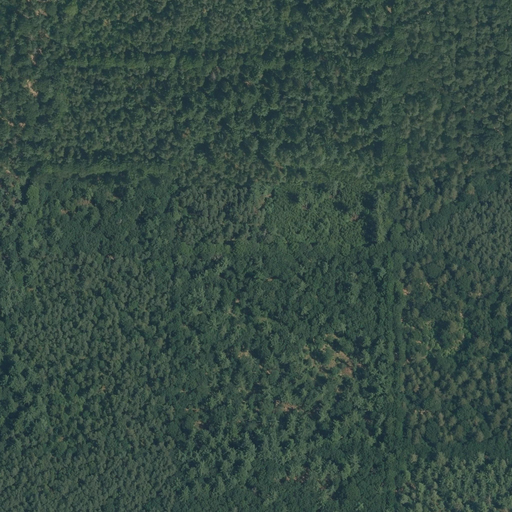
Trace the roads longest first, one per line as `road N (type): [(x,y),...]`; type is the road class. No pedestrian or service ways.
road 1 (track): [(511,459),(0,460)]
road 2 (track): [(66,0),(55,60),(389,57)]
road 3 (track): [(390,253),(392,511)]
road 4 (track): [(55,60),(17,260),(0,230)]
road 5 (track): [(172,257),(390,253)]
road 6 (track): [(175,157),(217,0)]
road 7 (track): [(389,0),(390,155)]
road 8 (track): [(172,211),(172,257),(64,259)]
road 9 (track): [(511,141),(389,57)]
road 10 (track): [(64,259),(17,260),(0,354)]
